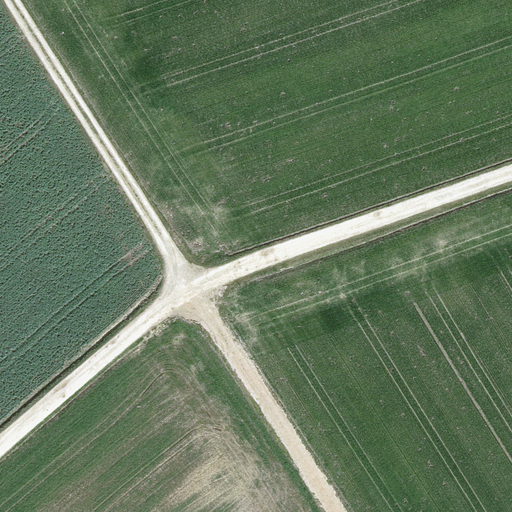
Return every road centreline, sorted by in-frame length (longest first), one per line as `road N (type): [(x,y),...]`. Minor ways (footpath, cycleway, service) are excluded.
road 1 (track): [(0,445),(195,283),(511,170)]
road 2 (track): [(195,283),(19,0)]
road 3 (track): [(195,283),(340,511)]
